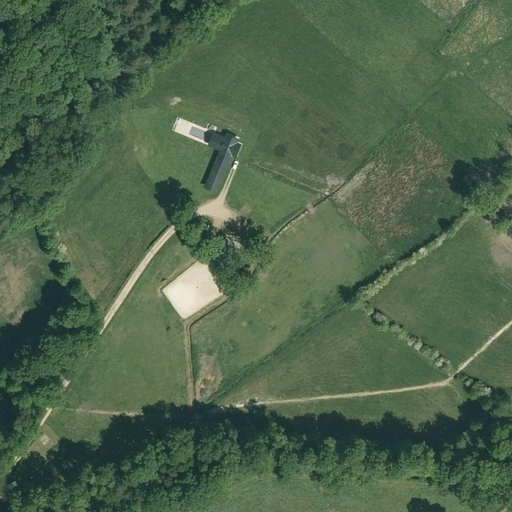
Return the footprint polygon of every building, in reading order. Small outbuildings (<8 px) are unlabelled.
[(235,143),(225,139),(221,149),(206,185),(215,189),(231,153),(235,143)] [(241,169),(239,174),(253,179),(255,174),(241,169)] [(270,179),(272,173),(259,169),(257,175),(270,179)] [(247,234),(246,236),(254,239),(259,223),(237,216),(232,229),(247,234)] [(226,242),(221,238),(212,247),(217,251),(226,242)]
